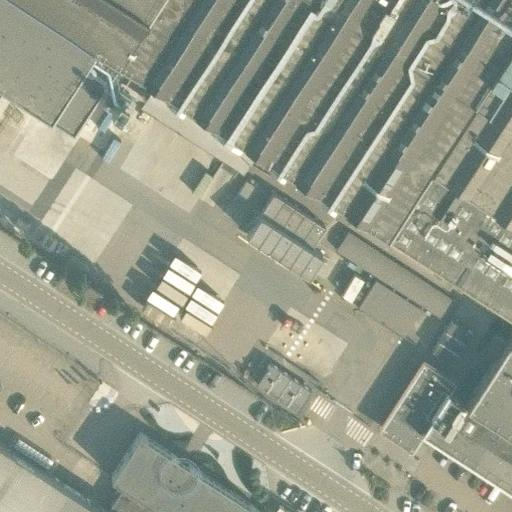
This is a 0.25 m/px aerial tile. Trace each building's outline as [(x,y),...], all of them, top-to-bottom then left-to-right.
[(94,48),(127,69),(168,0),(0,0),(0,1),(88,58),(94,48)] [(511,30),(507,27),(464,0),(168,0),(127,69),(151,85),(145,95),(163,106),(158,114),(191,135),(196,128),(245,160),(252,151),(392,241),(432,179),(511,228),(511,30)] [(511,0),(464,0),(507,27),(511,19),(511,0)] [(511,228),(432,179),(392,241),(511,318),(511,329),(507,338),(496,331),(485,348),(496,355),(465,402),(450,393),(447,391),(422,431),(424,433),(511,490),(511,228)] [(325,226),(274,194),(246,238),(307,277),(321,255),(311,248),(325,226)] [(297,411),(311,390),(270,363),(256,383),(297,411)] [(409,440),(446,383),(425,370),(389,427),(409,440)] [(0,511),(261,511),(139,432),(111,477),(124,485),(110,506),(113,507),(109,511),(107,511),(0,442),(0,511)]
